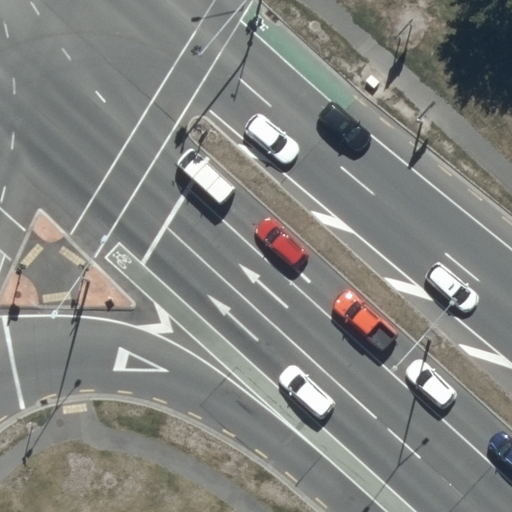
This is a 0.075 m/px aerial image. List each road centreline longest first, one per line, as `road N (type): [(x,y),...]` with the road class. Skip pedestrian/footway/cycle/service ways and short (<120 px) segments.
road 1 (primary): [(476,511),(13,91)]
road 2 (primary): [(150,0),(511,299)]
road 3 (primary): [(358,511),(223,401),(176,374),(121,358),(62,354),(0,365)]
